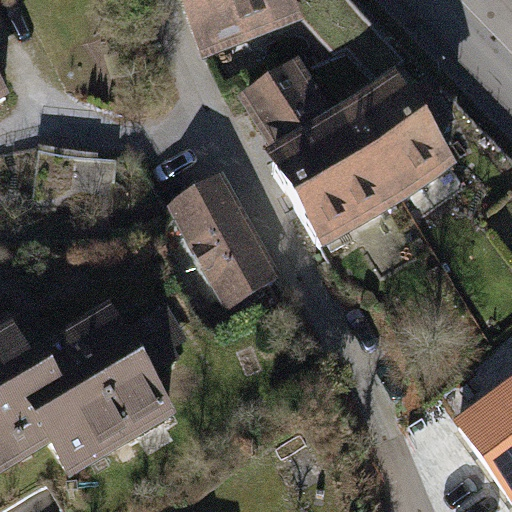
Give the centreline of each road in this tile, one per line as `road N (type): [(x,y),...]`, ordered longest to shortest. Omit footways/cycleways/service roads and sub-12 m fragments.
road 1 (residential): [(409,511),(154,0)]
road 2 (tertiary): [(511,94),(420,0)]
